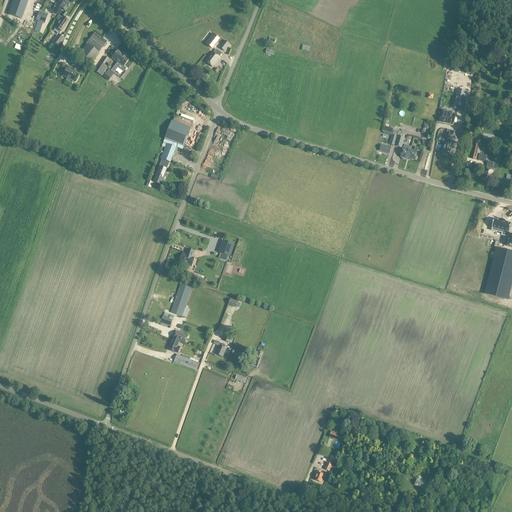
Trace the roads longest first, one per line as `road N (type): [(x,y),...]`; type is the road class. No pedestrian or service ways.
road 1 (unclassified): [(105,426),(217,109)]
road 2 (tertiary): [(511,203),(265,133),(217,109)]
road 3 (unclassified): [(327,511),(105,426)]
road 4 (tertiary): [(217,109),(100,0)]
